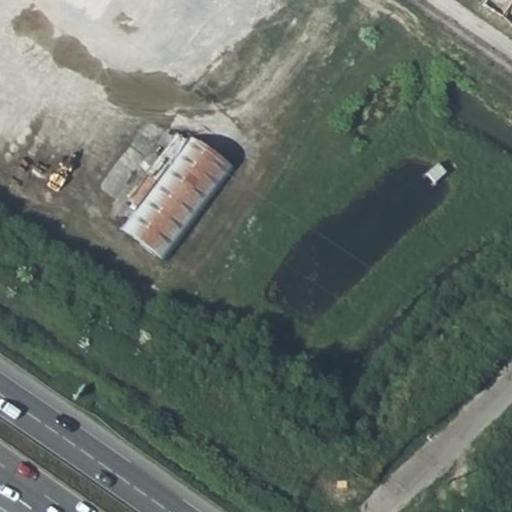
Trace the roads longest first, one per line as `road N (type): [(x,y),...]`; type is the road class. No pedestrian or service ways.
road 1 (trunk): [(168,511),(0,394)]
road 2 (unclassified): [(383,503),(511,380)]
